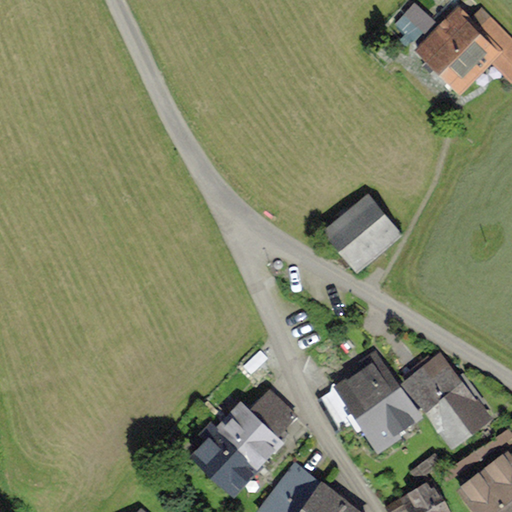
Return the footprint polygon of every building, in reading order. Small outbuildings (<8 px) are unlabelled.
[(435,25),(413,6),(402,19),(424,38),(435,25)] [(459,10),(414,57),(460,100),(490,68),(504,53),(472,22),(459,10)] [(511,38),(483,11),(472,22),(504,53),(490,68),(511,88),(511,38)] [(369,198),(324,236),(358,275),(403,238),(369,198)] [(362,364),(332,383),(335,388),(322,396),(341,425),(356,416),(378,450),(408,431),(404,424),(420,413),(376,346),(358,357),(362,364)] [(491,413),(441,349),(402,379),(452,444),(491,413)] [(287,438),(280,431),(297,413),(268,386),(250,405),(240,396),(216,421),(260,465),(287,438)] [(260,465),(216,421),(212,417),(198,430),(204,436),(191,449),(234,491),(260,465)] [(511,431),(507,425),(442,470),(449,479),(511,435),(511,431)] [(457,486),(476,511),(511,511),(511,451),(509,447),(457,486)] [(442,461),(435,451),(412,469),(419,479),(442,461)] [(261,511),(296,511),(321,479),(294,460),(258,510),(261,511)] [(365,511),(321,479),(296,511),(365,511)] [(449,511),(432,479),(403,494),(412,511),(449,511)] [(151,511),(141,502),(132,511),(151,511)]
